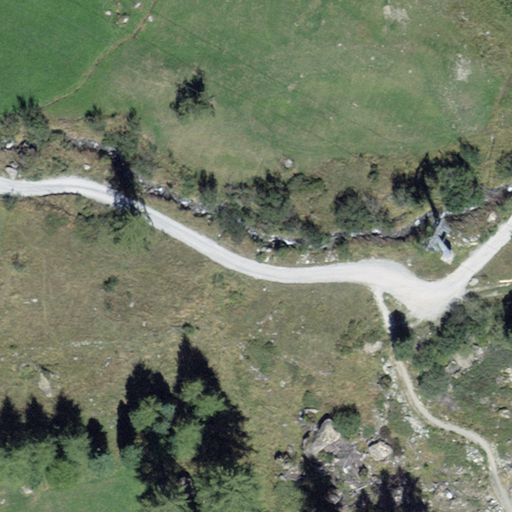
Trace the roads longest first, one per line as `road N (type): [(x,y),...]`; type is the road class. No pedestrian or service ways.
road 1 (track): [(356,272),(263,272),(110,195),(62,184),(0,185)]
road 2 (track): [(511,225),(442,293),(356,272)]
